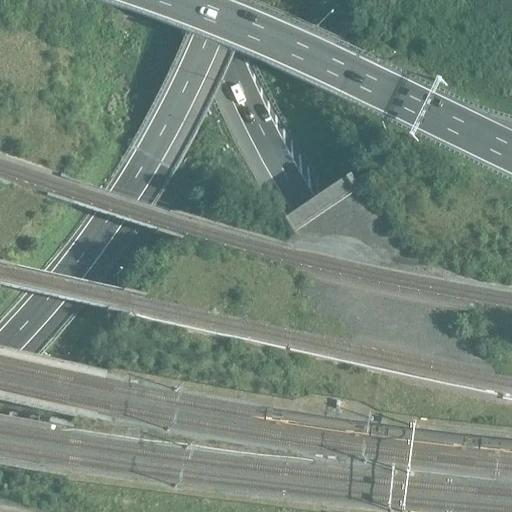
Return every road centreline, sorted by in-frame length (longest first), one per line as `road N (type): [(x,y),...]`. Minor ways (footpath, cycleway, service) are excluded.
road 1 (motorway): [(210,0),(267,141),(320,223),(395,317),(511,428)]
road 2 (motorway): [(0,358),(87,255),(149,156),(221,0)]
road 3 (motorway): [(511,154),(262,34),(172,0)]
